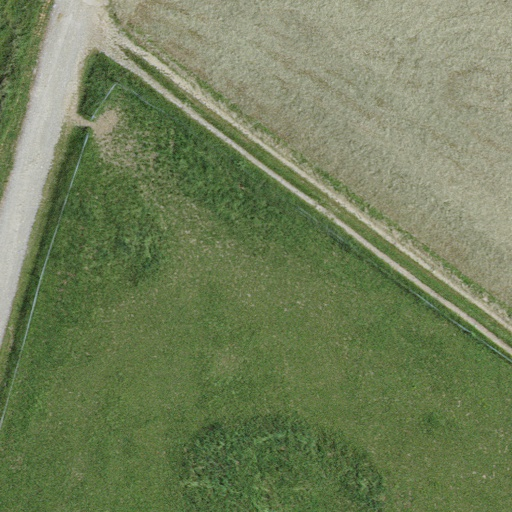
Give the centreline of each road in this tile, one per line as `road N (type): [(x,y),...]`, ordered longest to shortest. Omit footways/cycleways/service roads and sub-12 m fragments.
road 1 (track): [(74,16),(511,329)]
road 2 (track): [(80,0),(0,288)]
